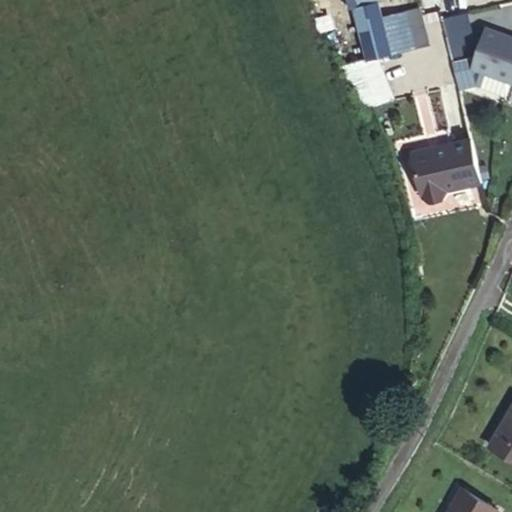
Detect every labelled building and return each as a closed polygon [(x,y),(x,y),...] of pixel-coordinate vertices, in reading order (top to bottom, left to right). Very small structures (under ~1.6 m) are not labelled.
[(346,0),(349,12),(355,11),(380,5),(378,0),(346,0)] [(355,11),(368,63),(393,57),(393,56),(393,54),(384,22),(383,17),(380,5),(355,11)] [(393,54),(393,56),(429,47),(420,12),(384,22),(393,54)] [(511,37),(486,27),(470,67),(511,83),(511,37)] [(447,194),(481,186),(471,143),(448,149),(449,152),(433,156),(432,153),(411,157),(421,200),(430,206),(441,203),(447,194)] [(511,418),(495,447),(511,457),(511,418)] [(454,511),(498,511),(467,492),(454,511)]
